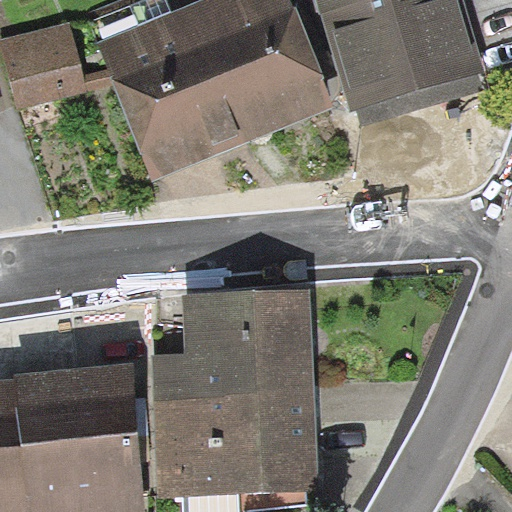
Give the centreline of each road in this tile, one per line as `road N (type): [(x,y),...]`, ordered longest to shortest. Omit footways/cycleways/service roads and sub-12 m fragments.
road 1 (residential): [(511,225),(359,224),(0,271)]
road 2 (residential): [(511,318),(391,511)]
